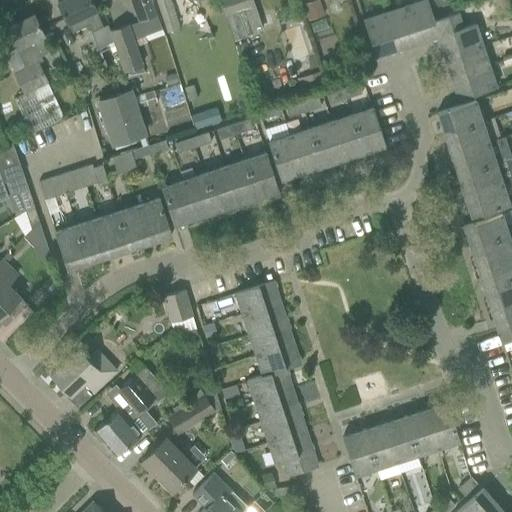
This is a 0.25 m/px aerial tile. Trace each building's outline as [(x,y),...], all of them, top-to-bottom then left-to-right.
[(94,7),(90,0),(61,0),(57,2),(66,20),(72,33),(87,26),(91,33),(103,27),(94,7)] [(130,0),(139,20),(139,22),(156,15),(150,0),(130,0)] [(170,0),(156,0),(167,33),(180,29),(170,0)] [(219,0),(226,18),(228,18),(235,40),(262,31),(252,0),(219,0)] [(423,0),(405,6),(418,44),(437,37),(449,15),(434,20),(430,10),(450,3),(448,0),(423,0)] [(303,7),(309,22),(324,17),(319,1),(303,7)] [(397,50),(418,44),(405,6),(384,13),(397,50)] [(458,12),(449,15),(437,37),(444,57),(482,44),(475,23),(463,27),(458,12)] [(363,20),(376,57),(397,50),(384,13),(363,20)] [(13,45),(15,48),(24,68),(13,73),(23,95),(14,99),(30,133),(63,117),(48,83),(38,63),(42,61),(40,56),(51,51),(33,14),(5,27),(13,45)] [(128,25),(110,31),(113,41),(124,73),(127,72),(142,67),(136,46),(128,26),(128,25)] [(112,42),(106,45),(110,53),(115,51),(112,42)] [(444,57),(451,78),(488,65),(482,44),(444,57)] [(451,78),(458,99),(495,86),(488,65),(451,78)] [(303,77),(297,79),(301,91),(323,84),(319,72),(303,77)] [(167,86),(178,83),(175,73),(164,77),(167,86)] [(359,83),(342,89),(346,99),(362,93),(359,83)] [(147,134),(131,88),(97,99),(113,146),(147,134)] [(346,99),(342,89),(326,94),(329,104),(346,99)] [(301,102),(305,112),(321,107),(318,97),(301,102)] [(444,134),(481,121),(474,100),(437,112),(444,134)] [(288,117),(305,112),(301,102),(285,107),(288,117)] [(257,108),(261,120),(278,114),(274,103),(257,108)] [(220,121),(216,108),(191,115),(195,129),(220,121)] [(351,115),(363,152),(384,146),(372,108),(351,115)] [(342,159),(363,152),(351,115),(330,121),(342,159)] [(249,119),(233,124),(236,134),(252,129),(249,119)] [(322,166),(342,159),(330,121),(310,128),(322,166)] [(444,134),(451,154),(488,142),(481,121),(444,134)] [(216,130),(219,139),(236,134),(233,124),(216,130)] [(310,128),(289,135),(301,172),(322,166),(310,128)] [(195,148),(211,143),(208,133),(192,138),(195,148)] [(268,141),(280,179),(301,172),(289,135),(268,141)] [(451,154),(457,175),(511,157),(504,137),(488,142),(451,154)] [(195,148),(192,138),(175,143),(178,153),(195,148)] [(165,140),(148,146),(151,154),(151,156),(168,150),(165,140)] [(13,148),(0,153),(0,172),(4,183),(8,196),(19,192),(28,189),(23,175),(24,175),(13,148)] [(121,155),(126,171),(136,168),(130,152),(121,155)] [(265,153),(244,160),(256,198),(277,191),(265,153)] [(117,174),(126,171),(121,155),(112,158),(117,174)] [(457,175),(464,195),(501,183),(511,179),(511,163),(510,158),(511,157),(457,175)] [(223,166),(236,204),(256,198),(244,160),(223,166)] [(96,167),(93,168),(99,186),(108,183),(102,165),(96,167)] [(223,166),(203,173),(215,211),(236,204),(223,166)] [(78,169),(70,171),(76,190),(86,186),(80,168),(78,169)] [(215,211),(203,173),(182,180),(195,217),(215,211)] [(60,175),(50,178),(55,196),(65,193),(60,175)] [(161,187),(167,205),(173,224),(195,217),(182,180),(161,187)] [(0,184),(0,200),(8,196),(4,183),(0,184)] [(464,195),(471,216),(508,204),(501,183),(464,195)] [(24,208),(33,205),(28,189),(19,192),(24,208)] [(158,198),(137,205),(149,243),(171,236),(158,198)] [(38,221),(33,205),(24,208),(30,229),(38,221)] [(137,205),(117,212),(129,249),(149,243),(137,205)] [(129,249),(117,212),(96,218),(108,256),(129,249)] [(501,213),(463,225),(470,247),(511,232),(511,223),(505,225),(501,213)] [(76,225),(88,262),(108,256),(96,218),(76,225)] [(24,235),(23,236),(32,246),(45,241),(38,221),(30,229),(24,235)] [(88,262),(76,225),(54,232),(66,269),(88,262)] [(511,255),(511,247),(508,235),(511,233),(511,232),(470,247),(476,267),(511,255)] [(511,255),(476,267),(483,287),(511,277),(511,255)] [(25,303),(11,289),(7,285),(18,275),(1,258),(0,259),(0,320),(4,325),(25,303)] [(511,277),(483,287),(490,308),(511,300),(511,277)] [(242,314),(279,301),(272,280),(235,293),(242,314)] [(192,316),(184,290),(162,296),(170,323),(192,316)] [(511,300),(490,308),(497,329),(511,323),(511,300)] [(286,322),(279,301),(242,314),(248,334),(286,322)] [(143,309),(143,314),(146,318),(152,319),(156,315),(157,310),(153,306),(147,305),(143,309)] [(212,322),(202,325),(206,337),(215,334),(212,322)] [(286,322),(248,334),(255,355),(293,343),(286,322)] [(511,331),(500,335),(503,345),(511,341),(511,331)] [(293,343),(255,355),(262,376),(285,369),(300,364),(293,343)] [(217,344),(208,347),(212,357),(220,354),(217,344)] [(77,348),(76,350),(50,374),(70,395),(84,382),(94,392),(116,371),(97,351),(88,359),(77,348)] [(108,418),(93,431),(115,456),(130,443),(140,435),(156,424),(145,411),(167,393),(155,380),(144,367),(119,389),(128,400),(118,408),(108,418)] [(247,381),(254,402),(292,389),(285,369),(262,376),(247,381)] [(235,384),(221,389),(224,398),(238,393),(235,384)] [(204,395),(167,418),(176,433),(213,410),(219,406),(214,389),(204,395)] [(292,389),(254,402),(261,423),(299,410),(292,389)] [(425,410),(437,448),(458,441),(446,403),(425,410)] [(299,410),(261,423),(267,443),(305,431),(299,410)] [(404,417),(417,454),(437,448),(425,410),(404,417)] [(396,461),(417,454),(404,417),(384,423),(396,461)] [(396,461),(384,423),(363,430),(375,468),(378,479),(400,473),(396,461)] [(243,446),(237,429),(227,432),(233,450),(243,446)] [(374,468),(375,468),(363,430),(342,437),(354,475),(374,468)] [(289,475),(317,466),(305,431),(267,443),(274,464),(284,461),(289,475)] [(155,447),(141,461),(171,491),(185,477),(194,468),(164,438),(155,447)] [(230,450),(220,460),(225,465),(235,455),(230,450)] [(271,472),(261,476),(266,490),(276,487),(271,472)] [(213,473),(192,494),(203,505),(205,507),(200,511),(246,511),(245,510),(247,508),(231,491),(213,473)] [(471,477),(458,489),(464,496),(477,485),(471,477)] [(454,511),(488,511),(497,505),(482,488),(454,511)] [(281,490),(269,492),(270,494),(274,498),(282,497),(281,490)] [(434,509),(437,511),(446,511),(454,505),(447,498),(434,509)] [(103,511),(93,501),(82,511),(103,511)]
